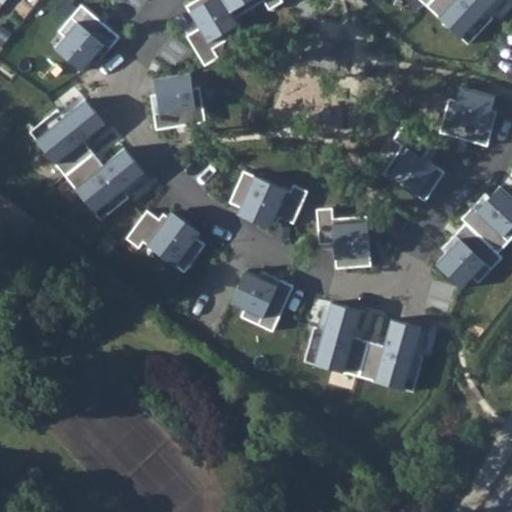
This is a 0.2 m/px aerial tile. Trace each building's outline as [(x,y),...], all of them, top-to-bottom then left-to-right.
[(231,16),(221,0),(191,0),(184,5),(197,27),(186,34),(204,63),(218,55),(211,45),(240,28),(231,16)] [(221,0),(231,16),(258,0),(261,0),(267,9),(281,0),(221,0)] [(430,0),(426,5),(457,33),(486,0),(430,0)] [(79,3),(58,30),(61,33),(51,45),(79,68),(100,42),(106,47),(117,33),(79,3)] [(188,71),(154,78),(157,93),(150,95),(156,127),(185,121),(182,107),(201,103),(198,88),(191,87),(188,71)] [(492,95),(457,85),(453,99),(448,97),(438,131),(486,145),(496,111),(488,108),(492,95)] [(58,106),(29,129),(62,170),(86,151),(77,140),(101,121),(80,96),(62,111),(58,106)] [(86,151),(62,170),(92,210),(123,186),(135,201),(154,186),(122,145),(97,165),(86,151)] [(403,145),(384,175),(422,199),(441,169),(403,145)] [(243,170),(228,201),(236,205),(233,211),(264,226),(271,211),(292,220),(306,189),(291,182),(287,190),(243,170)] [(482,193),(459,216),(494,251),(511,232),(511,221),(511,220),(511,218),(511,200),(495,184),(484,196),(482,193)] [(38,221),(0,193),(0,237),(18,251),(38,221)] [(331,208),(315,209),(318,243),(329,242),(331,269),(370,265),(366,219),(332,222),(331,208)] [(195,230),(168,210),(160,220),(147,209),(126,236),(137,245),(142,239),(180,269),(200,243),(191,235),(195,230)] [(463,222),(438,248),(441,251),(433,259),(458,284),(470,271),(477,278),(498,256),(494,251),(463,222)] [(242,267),(228,298),(244,306),(240,315),(270,329),(290,285),(259,271),(258,274),(242,267)] [(360,309),(326,300),(308,362),(355,375),(365,340),(352,336),(360,309)] [(355,375),(399,387),(411,349),(429,355),(436,332),(387,317),(379,344),(365,340),(355,375)]
